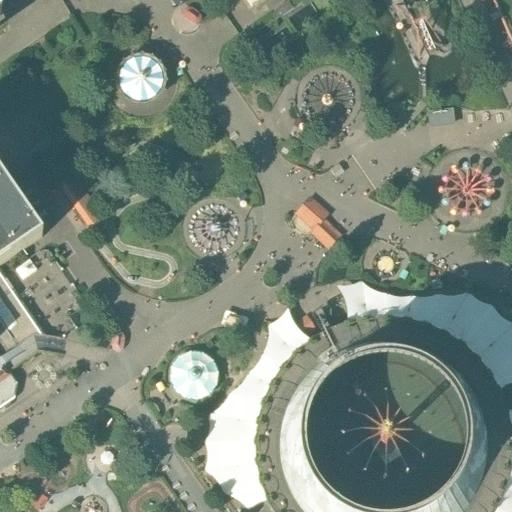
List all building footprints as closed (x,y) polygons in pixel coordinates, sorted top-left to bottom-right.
[(229,0),(231,2),(233,1),(239,10),(254,0),(229,0)] [(305,0),(293,9),(289,3),(273,14),(275,19),(249,37),(244,31),(239,35),(263,70),(268,66),(264,61),(298,38),(297,38),(338,10),(338,3),(341,0),(345,6),(350,2),(348,0),(305,0)] [(148,94),(137,57),(106,67),(117,103),(148,94)] [(32,145),(47,133),(29,109),(14,121),(32,145)] [(426,113),(428,126),(452,122),(450,109),(426,113)] [(0,176),(0,267),(42,239),(0,176)] [(326,247),(342,232),(307,198),(292,213),(326,247)] [(340,293),(332,292),(338,307),(340,317),(340,330),(360,325),(382,324),(408,327),(431,336),(448,347),(464,360),(476,376),(484,388),(489,399),(498,393),(505,390),(511,390),(511,388),(510,383),(510,374),(511,367),(511,361),(510,357),(509,351),(508,344),(510,330),(502,328),(495,324),(490,318),(487,311),(482,312),(474,309),(469,305),(465,298),(459,300),(450,302),(441,303),(432,301),(424,304),(418,305),(409,303),(403,305),(396,305),(386,304),(378,301),(369,296),(362,287),(356,290),(347,292),(340,293)] [(0,409),(10,404),(11,391),(2,378),(37,355),(37,347),(37,340),(0,288),(0,409)] [(286,323),(285,315),(284,320),(282,323),(278,327),(274,328),(270,329),(270,334),(270,340),(268,345),(267,349),(265,352),(262,355),(260,363),(257,369),(254,373),(249,377),(245,380),(243,386),(239,391),(234,394),(230,396),(227,397),(226,401),(224,405),(220,410),(215,414),(212,416),(208,418),(208,423),(208,429),(207,435),(206,440),(203,445),(201,448),(203,455),(205,460),(205,465),(205,471),(204,475),(208,477),(211,480),(214,483),(216,487),(218,491),(219,496),(220,500),(226,502),(231,504),(235,506),(238,509),(241,511),(246,511),(242,504),(237,496),(233,483),(231,469),(231,454),(232,441),(236,430),(241,416),(247,406),(254,393),(263,381),(272,370),(279,363),(287,356),(301,346),(294,340),(290,332),(286,323)] [(388,344),(376,343),(363,342),(348,344),(342,345),(334,347),(324,351),(317,354),(310,358),(303,362),(298,366),(294,369),(288,375),(282,382),(278,387),(272,395),(268,402),(265,409),(262,415),(260,421),(258,428),(257,435),(256,440),(255,447),(255,455),(256,463),(256,470),(258,476),(259,482),(260,487),(263,494),(265,500),(269,507),(271,511),(460,511),(462,510),(465,504),(469,496),(472,489),(473,482),(475,477),(476,471),(477,464),(477,457),(477,451),(477,444),(476,436),(475,429),(473,420),(470,413),(467,406),(464,400),(459,391),(451,381),(445,375),(438,368),(433,364),(425,359),(419,356),(413,353),(404,349),(396,346),(388,344)] [(167,397),(201,396),(199,354),(166,355),(167,397)] [(501,418),(496,417),(498,421),(499,430),(500,438),(501,446),(501,454),(501,465),(500,472),(498,481),(495,490),(491,501),(488,509),(486,511),(511,511),(511,415),(508,417),(501,418)]
